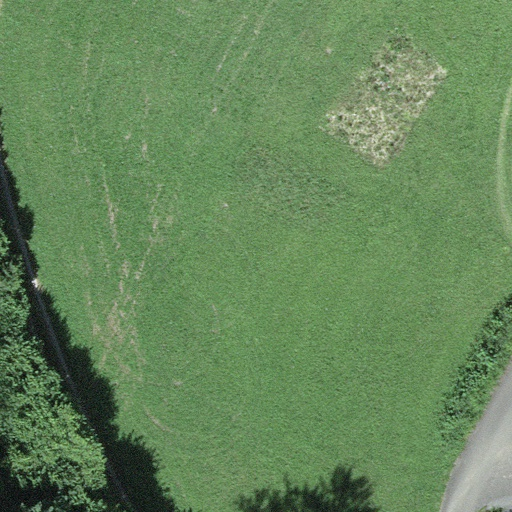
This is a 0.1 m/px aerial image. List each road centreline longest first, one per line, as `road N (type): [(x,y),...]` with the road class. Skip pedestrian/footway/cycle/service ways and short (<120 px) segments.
road 1 (track): [(107,511),(27,310),(0,217)]
road 2 (track): [(463,511),(511,381)]
